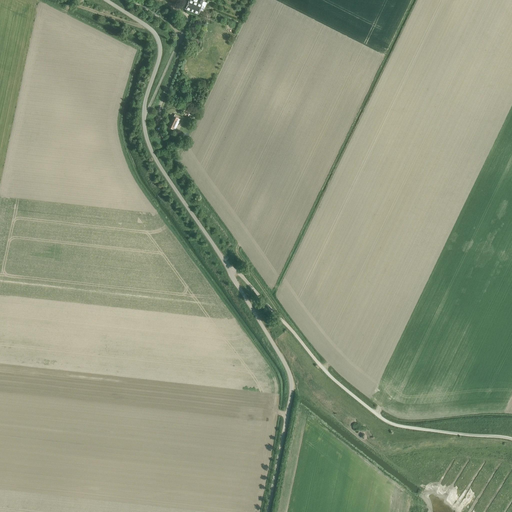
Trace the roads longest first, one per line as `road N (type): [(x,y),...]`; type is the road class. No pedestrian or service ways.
road 1 (unclassified): [(511,440),(380,418),(227,266)]
road 2 (unclassified): [(265,511),(289,383),(227,266)]
road 3 (unclassified): [(227,266),(150,149),(143,114)]
road 4 (unclassified): [(143,114),(180,38),(129,0)]
road 5 (unclassified): [(143,114),(158,41),(106,0)]
